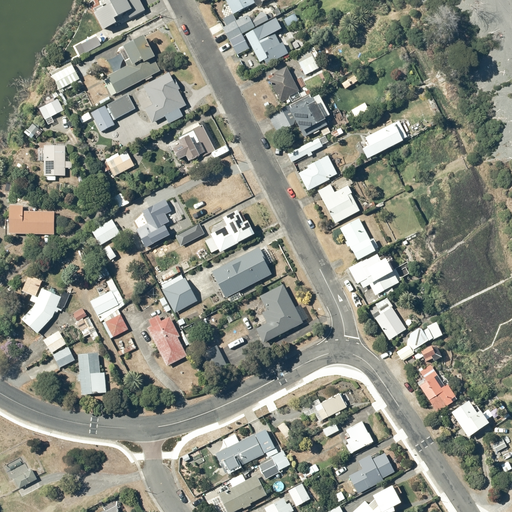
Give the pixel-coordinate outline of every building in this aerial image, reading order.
[(102,31),(116,23),(114,19),(118,18),(127,13),(130,18),(144,11),(138,0),(107,0),(110,5),(93,14),(102,31)] [(255,29),(248,16),(238,21),(235,15),(255,4),(253,0),(224,0),(232,14),(222,19),(226,25),(222,27),(238,55),(252,47),(260,62),(264,60),(268,66),(287,55),(275,33),(283,29),(276,18),(255,29)] [(299,21),(295,13),(284,18),(287,26),(299,21)] [(161,70),(154,57),(143,37),(123,49),(124,52),(108,61),(114,71),(130,62),(132,66),(104,81),(113,97),(146,78),(147,80),(153,77),(152,75),(161,70)] [(319,57),(314,48),(296,57),(305,75),(319,68),(315,59),(319,57)] [(73,65),(51,76),(59,90),(80,79),(79,77),(92,70),(90,65),(96,62),(93,56),(74,66),(73,65)] [(280,102),(289,97),(291,102),(298,99),(296,94),(300,92),(290,71),(287,67),(281,70),(268,77),(280,102)] [(187,105),(169,73),(144,87),(154,105),(146,110),(153,123),(165,116),(169,123),(182,116),(179,109),(187,105)] [(277,133),(291,126),(289,122),(294,119),(303,139),(321,130),(324,136),(331,133),(324,119),(330,116),(319,94),(292,107),(289,109),(270,118),(277,133)] [(135,110),(128,95),(91,112),(101,132),(115,125),(113,121),(135,110)] [(64,111),(57,98),(39,108),(45,120),(64,111)] [(366,103),(352,110),(356,116),(369,109),(366,103)] [(374,155),(404,141),(403,140),(408,137),(400,121),(365,137),(374,155)] [(189,163),(215,151),(202,126),(176,139),(179,146),(172,149),(179,162),(187,158),(189,163)] [(324,146),(320,137),(288,154),(292,162),(324,146)] [(64,176),(65,168),(72,169),(73,162),(65,162),(66,145),(38,143),(38,160),(45,161),(44,180),(55,181),(55,176),(64,176)] [(134,166),(128,153),(107,162),(114,176),(134,166)] [(309,168),(299,173),(308,190),(338,174),(328,156),(308,167),(309,168)] [(336,193),(331,184),(318,191),(335,224),(360,211),(351,194),(353,193),(349,186),(336,193)] [(142,212),(143,214),(135,218),(140,228),(136,230),(138,235),(132,237),(141,254),(147,251),(146,249),(171,235),(166,227),(171,225),(166,215),(173,211),(166,199),(142,212)] [(24,206),(10,206),(9,234),(54,235),(55,212),(24,212),(24,206)] [(252,236),(253,235),(239,210),(223,219),(227,227),(211,234),(213,238),(205,242),(212,254),(219,250),(221,253),(252,237),(252,236)] [(120,234),(111,219),(92,231),(100,246),(120,234)] [(348,248),(350,247),(357,262),(379,250),(374,239),(371,241),(359,219),(340,229),(347,242),(345,243),(348,248)] [(205,234),(200,224),(176,236),(181,247),(205,234)] [(272,275),(259,249),(212,272),(225,298),(272,275)] [(361,284),(363,289),(370,285),(375,296),(413,276),(406,263),(392,270),(382,252),(349,270),(358,285),(361,284)] [(197,301),(183,274),(161,286),(166,297),(160,300),(166,313),(172,309),(174,313),(197,301)] [(43,281),(29,275),(22,291),(36,297),(43,281)] [(125,304),(113,279),(107,282),(111,292),(90,302),(98,318),(125,304)] [(303,324),(284,285),(260,296),(267,311),(263,313),(268,324),(257,330),(264,344),(303,324)] [(28,306),(33,308),(22,319),(38,334),(54,317),(56,312),(61,297),(43,291),(39,301),(32,298),(28,306)] [(406,330),(386,299),(376,305),(381,314),(375,318),(390,341),(406,330)] [(72,313),(77,322),(84,318),(89,316),(84,306),(72,313)] [(129,329),(121,314),(120,311),(101,320),(104,324),(111,339),(129,329)] [(179,335),(169,315),(160,319),(159,315),(149,320),(152,326),(147,328),(166,366),(186,357),(176,336),(179,335)] [(84,318),(77,322),(84,337),(90,334),(93,339),(99,336),(89,316),(84,318)] [(443,335),(437,322),(427,328),(427,329),(422,332),(420,329),(411,334),(410,338),(407,339),(408,346),(398,352),(402,361),(415,354),(413,349),(432,339),(433,341),(443,335)] [(68,344),(60,331),(44,340),(52,353),(68,344)] [(229,371),(218,346),(214,348),(211,339),(194,346),(209,379),(229,371)] [(444,359),(440,352),(437,346),(433,348),(432,346),(420,352),(426,363),(432,360),(434,364),(444,359)] [(76,360),(70,347),(53,355),(60,368),(76,360)] [(79,382),(81,382),(82,395),(107,393),(105,372),(100,372),(98,352),(78,354),(80,374),(78,375),(79,382)] [(444,386),(428,363),(418,370),(425,380),(418,385),(437,411),(456,398),(446,385),(444,386)] [(347,409),(340,395),(316,406),(323,420),(347,409)] [(477,413),(469,401),(452,413),(468,438),(489,424),(480,411),(477,413)] [(348,444),(346,445),(351,454),(374,442),(364,422),(346,430),(351,439),(347,441),(348,444)] [(284,423),(278,427),(287,439),(293,435),(284,423)] [(337,432),(333,425),(323,430),(327,437),(337,432)] [(269,457),(278,453),(282,451),(279,444),(275,446),(267,429),(236,444),(232,436),(217,443),(221,451),(216,454),(221,465),(224,463),(228,472),(267,453),(269,457)] [(504,450),(500,440),(493,443),(497,453),(504,450)] [(394,473),(384,453),(379,456),(377,452),(359,461),(363,470),(349,477),(358,494),(382,481),(381,479),(394,473)] [(282,471),(276,458),(259,466),(265,479),(282,471)] [(511,465),(510,461),(501,465),(504,472),(511,469),(511,465)] [(320,470),(316,463),(306,469),(309,476),(320,470)] [(36,479),(31,470),(14,479),(20,489),(36,479)] [(246,482),(243,474),(229,481),(233,489),(220,496),(227,511),(234,511),(267,495),(257,476),(246,482)] [(310,498),(302,484),(289,491),(297,506),(310,498)] [(400,504),(391,487),(373,496),(380,511),(391,511),(393,511),(392,508),(400,504)] [(341,490),(335,494),(340,503),(346,499),(341,490)] [(292,511),(294,511),(290,503),(287,505),(284,499),(265,508),(266,511),(292,511)] [(375,511),(365,501),(353,511),(375,511)]
